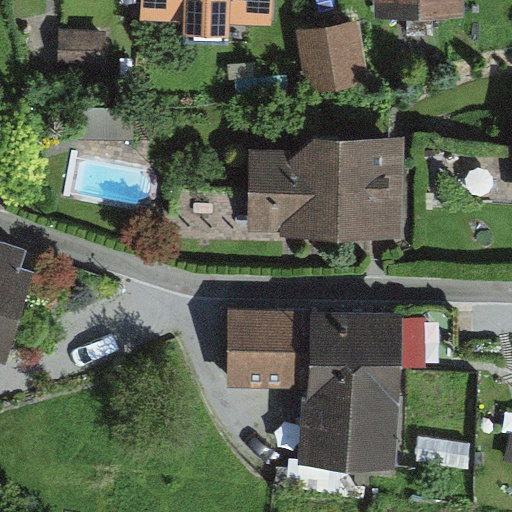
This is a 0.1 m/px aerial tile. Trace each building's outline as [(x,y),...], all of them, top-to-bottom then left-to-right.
[(287,0),(154,0),(154,14),(194,16),(193,32),(237,34),(238,17),(286,20),(287,0)] [(367,23),(312,33),(323,89),(377,79),(367,23)] [(106,60),(89,62),(92,91),(109,90),(106,60)] [(91,113),(93,142),(145,139),(143,110),(91,113)] [(414,135),(299,135),(299,147),(259,147),(258,232),(414,232),(414,135)] [(0,348),(18,354),(45,271),(25,265),(31,248),(0,237),(0,348)] [(449,366),(451,309),(242,303),(240,380),(313,382),(313,363),(414,365),(449,366)] [(414,365),(313,363),(313,382),(312,461),(412,463),(414,365)]
